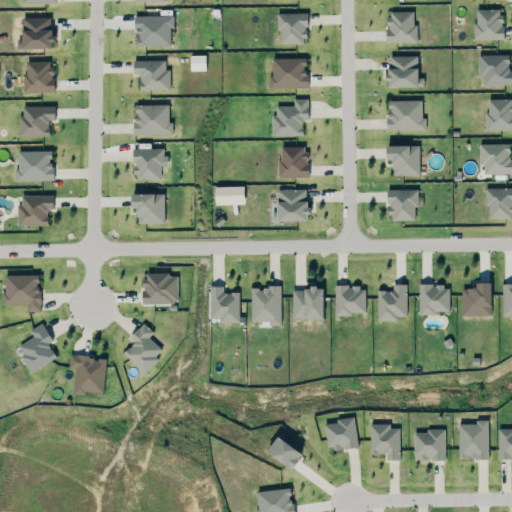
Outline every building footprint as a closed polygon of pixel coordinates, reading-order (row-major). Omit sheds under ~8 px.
[(502,10),(474,10),(474,40),(502,40),(502,10)] [(415,11),(386,12),(387,43),(416,42),(415,11)] [(306,44),(306,13),(278,13),(278,44),(306,44)] [(170,45),(169,28),(174,28),(174,16),(135,17),(135,46),(170,45)] [(20,18),(19,48),(51,49),(51,18),(20,18)] [(189,55),(190,71),(207,71),(207,55),(189,55)] [(509,55),(478,56),(478,77),(483,76),(483,86),(511,85),(511,70),(509,71),(509,55)] [(417,79),(418,57),(388,56),(387,87),(424,88),(424,79),(417,79)] [(268,89),(306,88),(306,58),(272,58),(272,76),(268,76),(268,89)] [(166,60),(132,61),(133,75),(139,74),(139,91),(170,90),(170,69),(166,69),(166,60)] [(52,93),(53,62),(25,62),(24,92),(52,93)] [(308,120),(307,99),(293,100),(293,107),(275,107),(276,116),(272,116),(272,136),(302,136),(302,120),(308,120)] [(511,99),(486,100),(487,131),(511,130),(511,99)] [(422,101),(387,101),(387,131),(426,130),(426,119),(422,119),(422,101)] [(168,105),(134,105),(134,135),(173,135),(172,123),(169,123),(168,105)] [(19,137),(49,136),(48,120),(55,120),(54,106),(22,107),(22,116),(18,116),(19,137)] [(483,174),(511,174),(511,159),(509,159),(510,145),(479,144),(479,166),(483,166),(483,174)] [(392,176),(419,175),(419,145),(385,146),(385,160),(391,160),(392,176)] [(306,178),(307,147),(279,147),(279,177),(306,178)] [(162,149),(133,149),(133,180),(162,180),(162,149)] [(51,151),(17,152),(18,170),(14,170),(15,182),(53,181),(51,151)] [(215,205),(243,205),(243,187),(214,187),(215,205)] [(511,218),(511,187),(486,188),(487,219),(511,218)] [(306,189),(276,190),(276,214),(272,214),(272,222),(307,221),(306,189)] [(417,220),(416,189),(388,190),(388,221),(417,220)] [(164,194),(130,194),(129,208),(136,208),(136,224),(163,224),(164,194)] [(21,195),(21,205),(17,205),(17,225),(47,226),(48,210),(53,210),(53,195),(21,195)] [(177,274),(142,274),(142,304),(178,303),(177,274)] [(39,275),(4,276),(4,293),(1,293),(1,306),(27,305),(27,312),(40,312),(39,275)] [(490,283),(475,283),(475,289),(461,289),(462,316),(491,315),(490,283)] [(407,317),(406,284),(392,285),(392,291),(376,291),(377,321),(398,321),(398,317),(407,317)] [(450,286),(418,285),(418,313),(449,313),(450,286)] [(335,315),(365,314),(365,286),(334,287),(335,315)] [(239,323),(239,293),(223,293),(223,287),(208,287),(209,319),(218,319),(218,323),(239,323)] [(251,324),(281,324),(281,288),(251,288),(251,324)] [(322,289),(292,289),(293,319),(323,319),(322,289)] [(33,337),(18,346),(23,354),(19,357),(30,374),(56,358),(47,344),(53,341),(42,323),(29,331),(33,337)] [(164,352),(149,338),(153,333),(143,323),(129,338),(133,342),(123,354),(144,373),(164,352)] [(75,369),(73,395),(84,396),(85,392),(102,394),(106,359),(70,355),(68,369),(75,369)] [(324,423),(327,450),(357,447),(354,420),(324,423)] [(488,460),(488,422),(458,423),(459,460),(488,460)] [(369,455),(385,455),(385,460),(400,460),(400,428),(390,428),(391,425),(370,424),(369,455)] [(414,431),(414,460),(445,459),(444,431),(414,431)] [(291,469),(300,453),(275,438),(265,454),(291,469)] [(293,511),(291,488),(256,492),(257,511),(293,511)]
